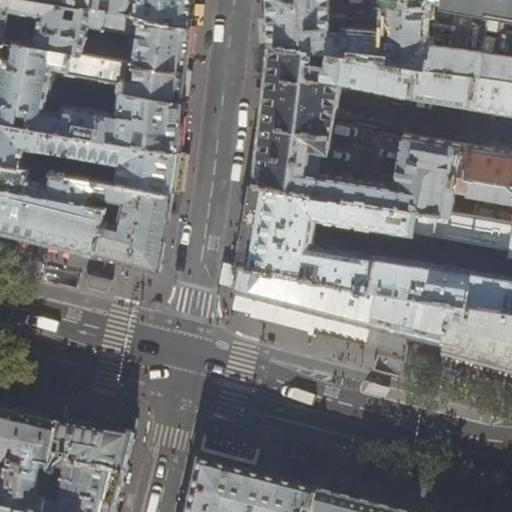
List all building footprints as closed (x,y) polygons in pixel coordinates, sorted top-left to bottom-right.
[(0,0),(0,36),(128,61),(124,89),(183,100),(187,63),(192,26),(49,0),(0,0)] [(49,0),(192,26),(193,16),(194,3),(193,0),(49,0)] [(511,0),(269,0),(271,42),(419,65),(476,75),(472,105),(497,110),(511,112),(511,0)] [(124,89),(128,61),(0,36),(0,116),(179,150),(181,127),(182,108),(183,100),(124,89)] [(472,105),(476,75),(419,65),(271,42),(266,85),(265,91),(263,112),(260,139),(255,181),(451,212),(455,189),(464,143),(405,133),(396,184),(327,173),(335,117),(338,98),(342,79),(358,83),(434,98),(472,105)] [(177,159),(179,150),(0,116),(0,159),(22,164),(26,142),(36,144),(32,165),(172,192),(177,159)] [(511,150),(505,150),(464,143),(455,189),(487,194),(486,200),(511,205),(511,150)] [(32,165),(22,164),(0,159),(0,228),(4,230),(61,244),(94,253),(94,252),(96,252),(104,220),(108,204),(26,186),(32,165)] [(167,223),(172,192),(32,165),(26,186),(108,204),(109,204),(111,196),(124,199),(119,223),(104,220),(96,252),(114,256),(160,267),(167,223)] [(511,310),(511,222),(451,212),(255,181),(247,226),(246,233),(241,264),(453,301),(511,310)] [(235,264),(241,265),(241,264),(246,233),(240,232),(235,264)] [(360,320),(444,342),(453,301),(241,264),(241,265),(240,267),(239,275),(237,285),(237,288),(360,320)] [(239,275),(240,267),(235,266),(231,284),(237,285),(239,275)] [(117,283),(89,277),(87,284),(90,292),(110,296),(115,291),(117,283)] [(511,310),(453,301),(444,342),(508,358),(511,359),(511,310)] [(26,414),(0,407),(0,511),(45,511),(61,423),(26,414)] [(98,430),(61,423),(45,511),(116,511),(123,485),(135,436),(98,430)] [(306,443),(292,439),(288,451),(304,455),(309,453),(310,447),(306,443)] [(315,511),(320,492),(260,476),(200,461),(188,511),(315,511)] [(402,511),(373,505),(320,492),(315,511),(402,511)]
